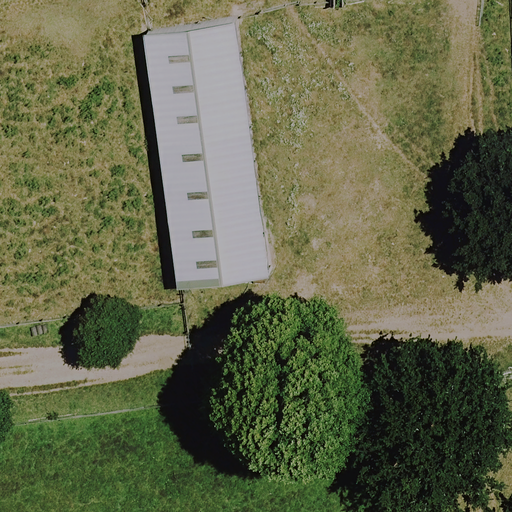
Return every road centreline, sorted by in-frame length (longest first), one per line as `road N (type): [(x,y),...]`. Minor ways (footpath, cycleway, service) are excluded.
road 1 (track): [(0,363),(511,291)]
road 2 (track): [(468,0),(481,294)]
